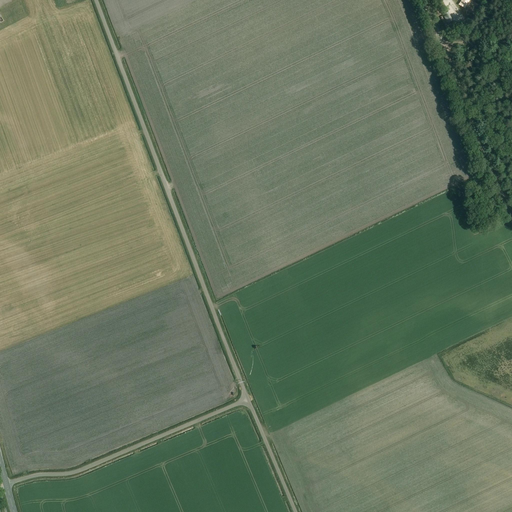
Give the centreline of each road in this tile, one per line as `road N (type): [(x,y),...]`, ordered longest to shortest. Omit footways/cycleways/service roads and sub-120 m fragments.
road 1 (unclassified): [(247,399),(96,0)]
road 2 (unclassified): [(6,484),(79,470),(247,399)]
road 3 (track): [(442,39),(511,213)]
road 4 (unclassified): [(295,511),(247,399)]
